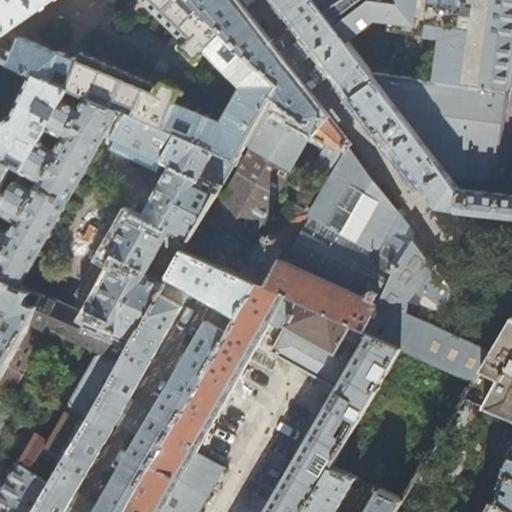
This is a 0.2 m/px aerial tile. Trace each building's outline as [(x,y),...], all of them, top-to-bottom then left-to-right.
[(0,56),(0,36),(52,0),(0,0),(0,155),(16,163),(26,168),(66,98),(72,88),(91,96),(216,149),(238,159),(249,139),(268,106),(273,97),(280,83),(195,0),(147,0),(190,42),(187,45),(199,57),(207,49),(243,84),(224,118),(178,98),(182,87),(166,81),(165,84),(83,51),(80,59),(61,50),(60,51),(23,36),(12,62),(0,56)] [(325,10),(317,0),(195,0),(280,83),(273,97),(313,130),(312,132),(329,142),(324,152),(336,159),(346,143),(318,107),(257,28),(235,0),(280,0),(320,51),(383,134),(430,195),(438,207),(481,212),(511,215),(511,194),(496,192),(461,189),(437,157),(436,158),(372,73),(355,50),(325,10)] [(317,0),(325,10),(338,0),(317,0)] [(511,0),(338,0),(325,10),(355,50),(383,33),(440,41),(440,82),(509,92),(511,71),(511,0)] [(440,82),(372,73),(436,158),(437,157),(461,189),(496,192),(503,142),(509,92),(440,82)] [(37,511),(186,249),(222,186),(201,176),(216,149),(91,96),(84,108),(66,98),(26,168),(43,178),(36,191),(19,181),(3,209),(21,219),(12,234),(0,227),(0,277),(22,287),(108,134),(114,137),(110,145),(158,168),(163,160),(172,164),(143,216),(133,210),(106,258),(98,265),(73,308),(43,295),(42,296),(43,296),(34,317),(0,378),(0,389),(9,394),(46,328),(100,351),(79,387),(64,379),(0,495),(0,511),(37,511)] [(312,132),(268,106),(249,139),(255,142),(193,252),(260,283),(265,285),(285,251),(291,253),(311,215),(307,212),(290,203),(268,241),(263,239),(255,251),(248,247),(312,132)] [(380,187),(346,143),(336,159),(307,212),(311,215),(291,253),(285,251),(265,285),(402,348),(475,381),(492,354),(435,327),(452,290),(424,253),(414,240),(415,233),(380,187)] [(10,175),(16,163),(0,155),(0,213),(3,209),(19,181),(19,180),(10,175)] [(126,511),(260,283),(193,252),(186,249),(37,511),(126,511)] [(0,378),(34,317),(43,296),(42,296),(22,287),(0,277),(0,378)] [(305,511),(362,416),(354,411),(357,405),(365,410),(402,348),(265,285),(260,283),(126,511),(305,511)] [(511,322),(493,354),(492,354),(475,381),(464,400),(511,419),(511,322)] [(397,511),(464,400),(475,381),(402,348),(365,410),(362,416),(305,511),(337,511),(342,503),(356,479),(361,482),(362,480),(361,479),(373,457),(393,423),(402,407),(408,411),(414,414),(410,422),(401,438),(409,443),(407,447),(404,446),(395,461),(397,463),(392,473),(382,491),(376,487),(375,489),(380,493),(373,505),(368,511),(397,511)] [(511,452),(505,471),(509,473),(498,502),(511,507),(511,452)] [(511,511),(511,507),(498,502),(495,501),(489,511),(511,511)]
